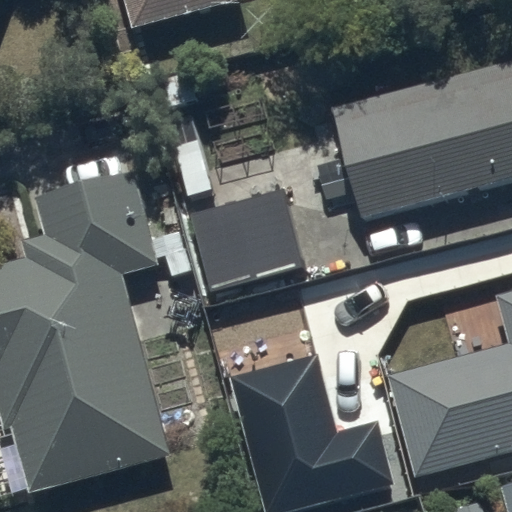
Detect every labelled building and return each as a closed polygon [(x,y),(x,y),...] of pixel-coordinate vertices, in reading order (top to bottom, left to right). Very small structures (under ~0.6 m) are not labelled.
[(127,0),(135,27),(234,0),(127,0)] [(511,58),(332,109),(364,220),(511,176),(511,58)] [(25,237),(29,255),(0,262),(0,409),(4,426),(13,423),(31,495),(173,460),(128,274),(159,267),(136,172),(36,196),(45,232),(25,237)] [(193,210),(213,291),(306,268),(286,187),(193,210)] [(509,343),(392,373),(417,477),(511,454),(511,287),(497,291),(509,343)] [(301,289),(218,312),(242,399),(323,376),(301,289)] [(511,511),(511,483),(503,486),(509,511),(511,511)]
